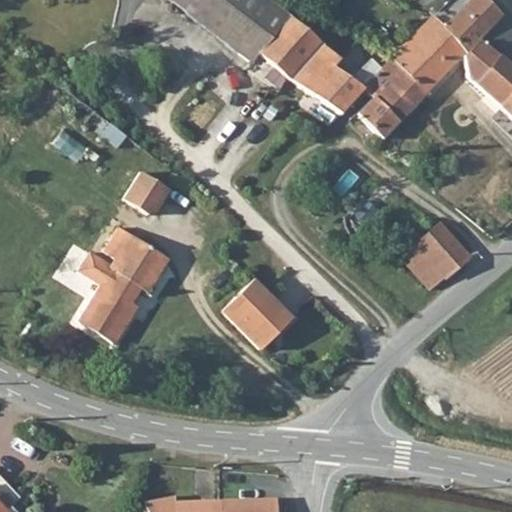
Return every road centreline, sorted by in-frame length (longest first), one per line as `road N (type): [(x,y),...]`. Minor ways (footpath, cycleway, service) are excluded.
road 1 (tertiary): [(0,377),(97,418),(165,434),(321,446)]
road 2 (unclassified): [(321,446),(378,362),(511,256)]
road 3 (unknown): [(492,272),(331,131)]
road 4 (tertiary): [(321,446),(511,478)]
